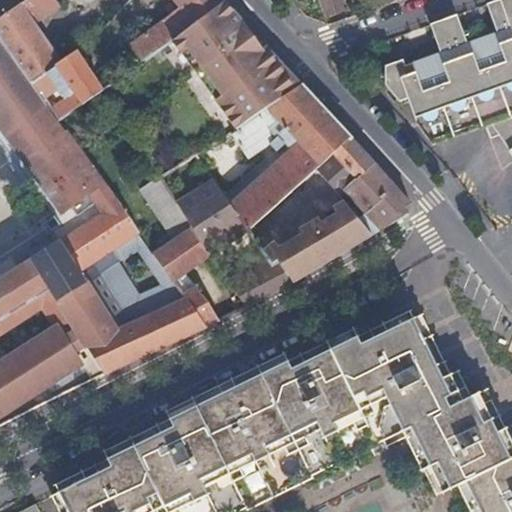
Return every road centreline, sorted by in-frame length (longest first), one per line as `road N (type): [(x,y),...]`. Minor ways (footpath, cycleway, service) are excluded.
road 1 (residential): [(453,224),(0,475)]
road 2 (residential): [(453,224),(299,54)]
road 3 (residential): [(440,0),(299,54)]
